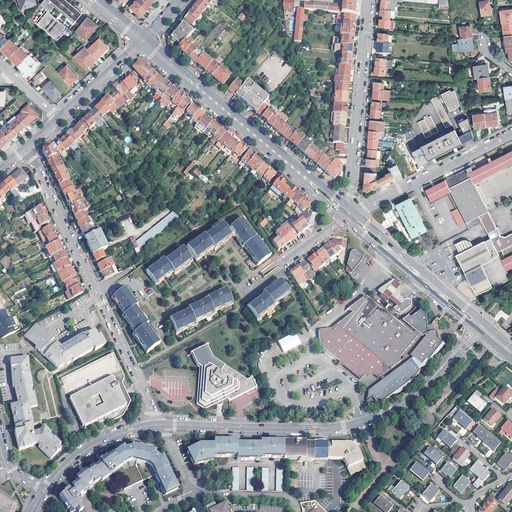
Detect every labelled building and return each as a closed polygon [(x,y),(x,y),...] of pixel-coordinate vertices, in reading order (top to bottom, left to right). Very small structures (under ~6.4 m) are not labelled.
[(33,0),(17,0),(21,9),(26,7),(26,9),(32,7),(31,5),(35,4),(33,0)] [(55,5),(49,0),(44,0),(42,3),(47,7),(46,8),(47,9),(37,21),(59,40),(69,27),(50,11),(55,5)] [(54,0),(49,0),(55,5),(75,22),(77,20),(54,1),(54,0)] [(83,12),(68,0),(54,0),(54,1),(77,20),(83,12)] [(137,0),(137,1),(147,10),(154,1),(152,0),(137,0)] [(207,8),(213,2),(211,0),(199,0),(199,1),(206,8),(207,8)] [(282,0),(283,11),(292,12),(293,0),(282,0)] [(356,0),(342,0),(342,7),(314,4),(314,5),(304,5),(304,9),(303,10),(355,15),(355,10),(356,0)] [(376,0),(376,3),(381,4),(381,9),(391,10),(392,0),(390,0),(376,0)] [(137,1),(136,1),(130,7),(141,17),(147,10),(137,1)] [(194,7),(201,14),(206,8),(199,1),(194,7)] [(479,2),(481,16),(490,15),(489,1),(479,2)] [(194,7),(184,18),(192,25),(202,14),(201,14),(194,7)] [(297,8),(294,42),(301,43),(303,21),(303,15),(303,10),(304,9),(297,8)] [(381,9),(380,15),(383,16),(383,19),(390,20),(391,10),(381,9)] [(511,9),(506,10),(500,11),(501,24),(502,23),(511,22),(511,9)] [(343,25),(354,26),(355,17),(343,17),(343,25)] [(75,32),(80,36),(83,34),(88,38),(97,27),(87,19),(75,32)] [(379,27),(393,28),(394,21),(390,20),(383,19),(379,19),(379,27)] [(511,22),(502,23),(504,36),(511,34),(511,22)] [(183,23),(171,37),(181,46),(185,40),(193,31),(183,23)] [(341,36),(353,37),(354,26),(343,25),(342,31),(340,31),(339,36),(341,36)] [(457,27),(459,39),(472,38),(471,32),(470,26),(457,27)] [(387,42),(388,33),(385,33),(385,30),(379,29),(377,41),(387,42)] [(501,40),(502,49),(506,49),(511,47),(511,34),(504,36),(504,39),(501,40)] [(336,46),(352,47),(353,37),(341,36),(341,39),(337,39),(336,46)] [(460,52),(473,50),(472,38),(459,39),(459,44),(452,45),(452,48),(452,50),(460,50),(460,52)] [(0,49),(10,58),(11,57),(18,48),(15,45),(10,39),(8,41),(0,49)] [(109,48),(100,39),(92,46),(90,44),(86,47),(97,59),(109,48)] [(178,49),(184,53),(191,45),(185,40),(181,46),(178,49)] [(371,55),(379,55),(380,52),(388,52),(389,42),(387,42),(377,41),(377,51),(372,51),(371,55)] [(32,53),(23,44),(21,45),(20,47),(29,56),(32,53)] [(196,51),(196,50),(191,45),(184,53),(187,56),(190,58),(196,51)] [(341,55),(351,56),(352,47),(336,46),(335,46),(334,51),(342,51),(341,55)] [(16,61),(15,63),(19,67),(29,56),(20,47),(18,48),(11,57),(16,61)] [(85,62),(89,66),(97,59),(86,47),(74,57),(81,65),(85,62)] [(190,58),(196,63),(202,56),(196,51),(190,58)] [(196,63),(205,71),(212,63),(203,55),(202,56),(196,63)] [(340,65),(350,66),(351,59),(356,60),(356,57),(351,56),(341,55),(340,65)] [(29,76),(39,65),(33,59),(29,56),(19,67),(29,76)] [(385,67),(386,59),(376,58),(376,57),(371,56),(371,60),(376,60),(375,66),(385,67)] [(41,63),(35,57),(33,59),(39,65),(41,63)] [(221,66),(214,60),(212,63),(205,71),(207,73),(212,77),(220,67),(221,66)] [(134,67),(133,68),(135,71),(139,75),(143,80),(151,71),(145,67),(140,62),(134,67)] [(337,83),(348,83),(350,66),(340,65),(339,65),(337,83)] [(488,77),(486,65),(473,67),(474,79),(478,79),(488,77)] [(67,66),(63,70),(59,73),(70,85),(73,82),(78,78),(67,66)] [(374,75),(386,76),(387,67),(385,67),(375,66),(374,75)] [(212,77),(222,85),(230,76),(220,67),(212,77)] [(143,80),(140,83),(142,86),(144,83),(147,86),(156,76),(151,71),(143,80)] [(156,76),(147,86),(150,89),(151,88),(153,90),(161,80),(156,76)] [(122,83),(130,93),(136,87),(132,82),(128,77),(122,83)] [(478,79),(479,92),(490,90),(488,77),(478,79)] [(161,80),(153,90),(156,93),(159,91),(164,95),(165,94),(171,87),(161,80)] [(43,88),(54,100),(62,93),(51,81),(43,88)] [(121,96),(125,102),(128,98),(131,101),(134,97),(130,93),(122,83),(119,81),(115,85),(112,87),(117,92),(121,96)] [(243,86),(237,81),(228,90),(235,96),(243,86)] [(243,86),(235,96),(237,98),(242,102),(254,87),(247,81),(243,86)] [(335,93),(348,94),(348,83),(337,83),(335,82),(334,92),(335,93)] [(171,87),(165,94),(164,95),(160,101),(167,107),(172,102),(179,94),(171,87)] [(254,87),(242,102),(249,108),(256,114),(263,106),(268,99),(254,87)] [(511,87),(503,89),(505,100),(506,100),(511,99),(511,87)] [(373,89),(373,93),(375,93),(375,95),(374,99),(382,100),(389,100),(390,90),(383,90),(373,89)] [(450,90),(441,95),(449,111),(459,107),(454,91),(450,92),(450,90)] [(109,98),(114,103),(121,96),(117,92),(109,98)] [(334,103),(347,104),(348,94),(335,93),(334,103)] [(179,94),(172,102),(177,108),(185,99),(179,94)] [(102,103),(108,108),(114,103),(109,98),(107,96),(101,102),(102,103)] [(431,100),(445,128),(452,125),(437,97),(431,100)] [(367,102),(372,102),(371,109),(380,110),(381,110),(381,106),(382,103),(382,100),(374,99),(372,99),(367,98),(367,102)] [(177,108),(170,117),(174,120),(176,117),(176,116),(179,111),(181,113),(190,104),(185,99),(177,108)] [(271,107),(268,99),(263,106),(268,111),(271,107)] [(95,110),(102,118),(109,111),(108,108),(102,103),(95,110)] [(334,113),(345,114),(346,105),(347,104),(334,103),(333,113),(334,113)] [(17,117),(25,127),(38,116),(29,105),(25,108),(26,109),(17,117)] [(192,106),(184,115),(185,116),(188,113),(193,117),(198,111),(192,106)] [(268,111),(263,106),(256,114),(262,119),(268,111)] [(192,119),(198,124),(205,116),(201,113),(205,109),(202,107),(198,111),(193,117),(192,119)] [(268,111),(262,119),(267,123),(273,116),(277,111),(271,107),(268,111)] [(370,117),(380,118),(380,116),(380,110),(371,109),(371,115),(370,117)] [(87,117),(95,125),(102,118),(95,110),(87,117)] [(485,127),(497,125),(496,110),(484,112),(484,114),(485,127)] [(334,127),(344,128),(345,114),(334,113),(333,122),(333,127),(334,127)] [(473,115),(474,129),(485,127),(484,114),(473,115)] [(17,117),(16,116),(8,123),(17,133),(25,127),(17,117)] [(194,129),(201,135),(206,130),(212,122),(205,116),(198,124),(194,129)] [(278,120),(273,116),(267,123),(272,127),(278,120)] [(417,122),(425,138),(438,131),(431,116),(417,122)] [(88,129),(89,130),(95,125),(87,117),(83,121),(82,122),(88,129)] [(464,134),(467,140),(463,142),(460,136),(458,137),(461,144),(473,137),(467,118),(458,123),(461,127),(465,125),(468,132),(464,134)] [(283,124),(278,120),(272,127),(277,132),(283,124)] [(379,132),(384,132),(385,122),(370,121),(369,131),(379,132)] [(1,129),(10,139),(16,134),(17,133),(8,123),(7,122),(0,128),(1,129)] [(77,128),(83,134),(88,129),(82,122),(76,127),(77,128)] [(206,130),(214,136),(220,129),(212,122),(206,130)] [(289,129),(283,124),(277,132),(282,136),(288,129),(289,129)] [(336,143),(343,144),(344,128),(334,127),(333,143),(336,143)] [(67,135),(75,143),(83,135),(83,134),(77,128),(72,132),(71,131),(67,135)] [(0,147),(10,139),(1,129),(0,129),(0,147)] [(210,141),(214,144),(217,140),(219,142),(226,134),(220,129),(214,136),(210,141)] [(285,143),(287,144),(289,142),(295,134),(288,129),(282,136),(287,140),(285,143)] [(403,134),(406,140),(416,136),(412,129),(403,134)] [(454,130),(421,147),(422,148),(428,160),(433,158),(454,147),(461,144),(458,137),(454,130)] [(379,136),(379,132),(369,131),(369,140),(376,140),(376,136),(379,136)] [(304,138),(297,132),(295,134),(289,142),(296,148),(303,139),(304,138)] [(219,142),(224,147),(232,139),(226,134),(219,142)] [(59,142),(67,150),(75,143),(67,135),(59,142)] [(224,147),(232,154),(233,152),(240,145),(232,139),(224,147)] [(311,146),(303,139),(296,148),(304,154),(311,146)] [(368,148),(377,149),(378,141),(376,140),(369,140),(368,148)] [(57,152),(60,155),(67,150),(59,142),(53,148),(57,152)] [(43,151),(48,161),(56,156),(55,154),(57,152),(53,148),(50,144),(48,146),(43,151)] [(233,152),(240,158),(246,150),(240,145),(233,152)] [(318,153),(311,146),(304,154),(311,160),(318,153)] [(241,161),(247,165),(254,157),(250,154),(253,150),(250,148),(246,152),(247,153),(241,161)] [(411,150),(419,165),(420,164),(428,160),(422,148),(417,150),(416,148),(411,150)] [(377,150),(368,149),(367,154),(367,158),(376,159),(377,150)] [(470,177),(474,184),(511,163),(511,150),(492,161),(491,160),(490,158),(488,159),(489,161),(489,162),(488,163),(486,159),(475,165),(473,166),(471,167),(470,167),(469,167),(466,169),(468,173),(470,177)] [(318,153),(311,160),(317,165),(324,157),(318,153)] [(54,173),(63,168),(57,156),(56,156),(48,161),(54,173)] [(251,170),(256,174),(256,173),(263,165),(254,157),(247,165),(251,170)] [(332,164),(324,157),(317,165),(325,172),(332,164)] [(325,172),(334,179),(340,172),(338,170),(341,167),(334,161),(332,164),(325,172)] [(401,175),(396,164),(389,167),(394,178),(398,176),(401,175)] [(256,173),(262,178),(268,170),(263,165),(256,173)] [(394,178),(389,167),(388,168),(390,172),(385,175),(386,176),(388,181),(393,178),(394,178)] [(68,182),(69,181),(63,168),(54,173),(60,186),(68,182)] [(466,222),(478,216),(488,211),(474,184),(470,177),(468,173),(466,169),(448,178),(445,180),(449,189),(450,191),(466,222)] [(29,180),(21,170),(15,174),(10,179),(17,186),(17,187),(24,181),(26,183),(29,180)] [(263,178),(273,186),(277,182),(273,178),(275,176),(269,171),(263,178)] [(374,173),(366,172),(365,181),(374,182),(374,173)] [(198,178),(206,184),(209,181),(201,175),(198,178)] [(388,181),(386,176),(376,181),(378,186),(388,181)] [(9,180),(4,184),(10,191),(18,201),(19,203),(22,201),(14,191),(12,191),(11,190),(17,186),(10,179),(9,180)] [(285,184),(279,179),(277,182),(273,186),(270,190),(278,196),(281,193),(290,201),(290,200),(296,193),(292,190),(290,191),(283,185),(285,184)] [(431,201),(450,191),(449,189),(445,180),(444,180),(434,186),(425,190),(431,201)] [(364,186),(364,190),(367,191),(373,188),(376,192),(380,190),(378,186),(376,181),(374,182),(365,181),(365,182),(363,183),(363,186),(364,186)] [(63,193),(71,188),(68,182),(60,186),(63,193)] [(10,191),(4,184),(0,187),(0,191),(4,196),(10,191)] [(66,198),(75,194),(73,188),(71,188),(63,193),(66,198)] [(70,207),(85,200),(83,196),(82,197),(80,192),(75,194),(66,198),(70,207)] [(290,200),(297,206),(303,199),(296,193),(290,200)] [(401,215),(412,238),(420,234),(428,230),(426,227),(422,219),(421,218),(415,204),(413,200),(412,199),(411,198),(411,197),(396,205),(398,210),(394,211),(395,213),(395,214),(396,216),(397,217),(401,215)] [(307,209),(310,205),(303,199),(297,206),(297,207),(303,212),(306,208),(307,209)] [(83,212),(88,210),(85,205),(88,204),(86,200),(85,200),(70,207),(72,212),(74,216),(83,212)] [(26,214),(30,223),(31,222),(46,216),(42,207),(26,214)] [(451,212),(458,226),(465,223),(457,209),(455,210),(451,212)] [(488,211),(478,216),(482,223),(487,233),(490,239),(497,253),(511,245),(511,233),(505,237),(501,236),(502,233),(499,227),(496,227),(491,216),(488,211)] [(77,223),(86,219),(83,212),(74,216),(77,223)] [(178,217),(172,212),(135,241),(138,247),(139,248),(178,217)] [(299,217),(307,227),(309,226),(311,226),(312,226),(315,215),(296,213),(299,217)] [(38,231),(41,229),(40,226),(49,222),(46,216),(31,222),(35,232),(38,231)] [(466,223),(469,229),(482,223),(478,216),(466,222),(466,223)] [(296,224),(303,233),(307,230),(308,229),(307,227),(299,217),(293,220),(294,221),(296,224)] [(89,225),(90,224),(87,218),(86,219),(77,223),(80,229),(89,225)] [(246,247),(256,239),(251,232),(249,229),(244,223),(242,220),(230,229),(232,231),(235,235),(237,239),(238,238),(239,239),(240,241),(239,242),(242,246),(243,245),(245,248),(246,247)] [(192,230),(195,228),(188,221),(186,224),(192,230)] [(291,228),(298,237),(299,236),(303,233),(296,224),(291,228)] [(97,229),(92,232),(89,225),(80,229),(82,233),(85,238),(93,234),(99,231),(97,229)] [(291,228),(289,225),(282,230),(285,234),(291,242),(293,240),(298,237),(291,228)] [(235,235),(232,231),(229,233),(223,226),(220,228),(216,231),(216,230),(212,233),(213,233),(209,236),(207,238),(214,247),(215,249),(218,247),(219,247),(223,244),(222,243),(223,242),(225,241),(226,242),(230,239),(230,238),(232,237),(235,235)] [(38,231),(42,240),(55,234),(52,230),(51,227),(42,231),(41,229),(38,231)] [(279,238),(285,246),(291,242),(285,234),(281,229),(275,233),(279,238)] [(102,251),(107,248),(106,246),(99,231),(93,234),(85,238),(92,253),(93,255),(102,251)] [(46,247),(58,241),(55,235),(55,234),(42,240),(46,247)] [(130,238),(135,248),(138,247),(135,241),(133,236),(130,238)] [(207,238),(206,239),(204,236),(200,239),(197,242),(194,244),(190,247),(187,249),(196,261),(200,258),(200,259),(204,256),(203,255),(205,253),(206,252),(207,253),(211,250),(211,249),(214,247),(207,238)] [(256,239),(246,247),(248,250),(248,251),(251,255),(252,254),(253,255),(254,257),(253,257),(257,263),(258,262),(260,265),(271,257),(268,254),(269,254),(267,251),(268,250),(265,247),(265,248),(260,241),(257,238),(256,239)] [(273,243),(278,251),(285,246),(279,238),(273,243)] [(455,244),(459,254),(455,256),(456,256),(462,268),(464,273),(464,274),(465,274),(465,275),(466,277),(471,287),(472,287),(472,288),(476,296),(492,288),(492,287),(488,279),(481,265),(493,259),(493,258),(496,257),(499,255),(497,253),(490,239),(488,240),(485,242),(484,241),(473,247),(472,244),(470,242),(468,241),(465,240),(462,240),(455,244)] [(345,242),(334,242),(332,243),(328,246),(334,255),(335,255),(342,250),(341,248),(345,249),(345,242)] [(50,258),(63,251),(59,243),(46,249),(50,258)] [(328,259),(334,255),(328,246),(327,247),(321,251),(328,259)] [(166,262),(173,272),(175,274),(181,269),(181,268),(182,267),(184,266),(184,267),(191,261),(182,250),(180,252),(176,255),(176,254),(172,257),(173,257),(169,260),(166,262)] [(54,264),(66,258),(63,251),(50,258),(49,258),(52,265),(54,264)] [(107,261),(102,251),(93,255),(98,266),(107,261)] [(328,259),(321,251),(315,255),(323,265),(328,260),(328,259)] [(347,266),(352,272),(361,262),(362,260),(362,259),(362,258),(361,257),(357,253),(356,252),(355,252),(353,251),(352,252),(351,252),(350,253),(349,255),(347,266)] [(511,254),(505,258),(501,260),(506,271),(511,267),(511,254)] [(0,262),(1,264),(5,268),(12,265),(8,257),(6,255),(0,260),(0,262)] [(310,266),(314,272),(319,268),(320,270),(324,267),(323,265),(315,255),(308,261),(311,265),(312,266),(310,266)] [(57,272),(70,266),(66,258),(54,264),(57,272)] [(111,268),(114,267),(111,260),(107,261),(98,266),(101,273),(111,268)] [(173,272),(166,262),(165,260),(161,263),(157,266),(154,268),(155,268),(148,273),(157,285),(164,280),(163,279),(164,278),(165,277),(166,278),(173,272)] [(310,270),(304,263),(298,268),(304,275),(310,270)] [(70,266),(57,272),(62,283),(63,282),(75,277),(70,266)] [(105,280),(114,275),(111,268),(101,273),(105,280)] [(291,273),(296,281),(304,275),(298,268),(291,273)] [(304,275),(308,282),(315,277),(310,270),(304,275)] [(59,284),(62,283),(57,272),(54,274),(59,284)] [(63,282),(68,291),(79,285),(75,277),(63,282)] [(265,297),(272,304),(275,302),(276,303),(281,299),(281,300),(284,297),(287,295),(286,294),(289,292),(281,281),(277,285),(274,287),(275,288),(273,289),(272,290),(271,289),(267,292),(264,294),(265,297)] [(387,303),(389,300),(397,307),(399,308),(404,301),(401,298),(401,293),(401,287),(394,281),(389,284),(385,286),(380,290),(378,292),(381,295),(380,297),(387,303)] [(68,300),(82,293),(79,285),(68,291),(65,292),(68,300)] [(118,294),(114,297),(113,298),(118,305),(119,304),(120,305),(121,306),(120,307),(125,315),(135,307),(136,307),(137,306),(135,303),(132,298),(133,298),(130,295),(130,296),(125,289),(118,294)] [(209,302),(213,311),(217,309),(217,310),(224,308),(227,307),(226,307),(230,305),(229,304),(233,302),(227,290),(224,292),(219,294),(220,295),(218,296),(217,296),(216,295),(211,297),(208,299),(209,302)] [(329,296),(334,304),(339,301),(333,293),(329,296)] [(272,304),(265,297),(259,301),(260,303),(258,304),(256,305),(255,304),(251,307),(248,309),(256,320),(259,318),(260,319),(265,315),(266,316),(269,313),(272,310),(271,309),(274,307),(273,305),(272,304)] [(354,314),(336,326),(332,329),(320,330),(319,332),(320,347),(332,358),(340,363),(341,361),(350,369),(354,372),(377,370),(384,365),(389,368),(391,370),(401,362),(399,359),(416,338),(414,336),(366,298),(365,297),(364,298),(349,309),(354,314)] [(397,307),(394,310),(398,313),(399,314),(401,314),(403,313),(410,307),(411,306),(411,305),(411,303),(410,302),(409,300),(408,300),(406,300),(404,301),(399,308),(397,307)] [(214,313),(213,311),(209,302),(206,303),(201,305),(202,307),(200,307),(198,308),(198,307),(193,309),(189,311),(190,313),(194,322),(198,321),(199,321),(205,319),(208,318),(208,317),(211,316),(211,315),(214,314),(214,313)] [(136,334),(147,326),(148,325),(144,318),(141,314),(141,315),(137,309),(135,307),(125,315),(123,316),(129,324),(129,323),(130,324),(132,326),(131,326),(136,334)] [(409,317),(402,322),(416,333),(417,331),(421,327),(427,327),(426,322),(426,315),(425,312),(423,310),(419,311),(411,319),(409,317)] [(194,322),(190,313),(182,316),(183,317),(181,318),(179,319),(179,318),(174,320),(171,321),(177,334),(180,332),(180,333),(187,330),(187,331),(190,330),(190,329),(193,328),(192,326),(196,325),(195,324),(194,322)] [(14,326),(10,318),(0,323),(0,332),(0,333),(0,332),(0,336),(1,339),(14,332),(12,328),(14,326)] [(37,324),(25,337),(35,348),(40,343),(39,342),(47,334),(37,324)] [(147,326),(136,334),(135,335),(140,342),(141,341),(142,343),(143,344),(142,345),(146,351),(147,350),(150,353),(159,346),(157,343),(158,342),(154,337),(155,336),(152,333),(148,328),(147,326)] [(418,371),(419,368),(421,366),(413,359),(430,333),(429,333),(428,335),(427,334),(426,333),(427,332),(427,327),(421,327),(417,331),(416,333),(414,336),(416,338),(422,338),(423,337),(424,337),(425,338),(410,357),(411,359),(411,360),(385,379),(382,382),(368,391),(367,403),(373,398),(371,395),(371,393),(371,392),(377,387),(386,381),(392,377),(397,373),(402,370),(408,365),(414,365),(418,371)] [(65,363),(65,364),(66,364),(67,365),(69,363),(69,362),(72,360),(73,362),(92,351),(91,350),(93,349),(94,350),(105,344),(100,334),(98,336),(94,330),(84,336),(83,336),(65,346),(65,348),(63,350),(47,334),(39,342),(40,343),(35,348),(44,356),(45,355),(55,366),(56,365),(59,368),(63,366),(62,364),(65,363)] [(413,359),(421,366),(426,360),(428,362),(442,344),(440,342),(437,340),(436,333),(430,333),(413,359)] [(196,404),(203,409),(219,402),(226,398),(230,401),(256,389),(251,379),(247,381),(213,358),(206,345),(191,352),(197,367),(199,367),(196,404)] [(122,383),(122,382),(124,378),(112,353),(61,379),(70,397),(69,400),(82,426),(84,426),(86,433),(123,415),(130,401),(122,383)] [(40,446),(52,459),(62,449),(60,446),(62,444),(56,437),(54,439),(50,435),(52,433),(46,427),(41,431),(34,432),(32,424),(34,423),(30,408),(37,407),(34,393),(32,393),(30,388),(32,387),(27,359),(9,362),(12,386),(13,386),(18,404),(10,406),(13,415),(15,414),(16,417),(14,418),(16,426),(17,430),(15,430),(16,433),(15,433),(17,443),(18,443),(20,450),(25,448),(25,449),(34,446),(34,445),(37,444),(37,443),(39,442),(41,445),(40,446)] [(379,378),(383,376),(384,375),(389,368),(384,365),(377,370),(354,372),(350,369),(341,361),(340,363),(337,367),(343,367),(360,381),(363,377),(373,376),(378,379),(379,378)] [(371,393),(371,395),(373,398),(377,403),(385,401),(390,397),(411,382),(415,379),(420,372),(418,371),(414,365),(408,365),(402,370),(397,373),(392,377),(386,381),(377,387),(371,392),(371,393)] [(494,400),(502,406),(511,396),(503,390),(498,396),(493,392),(488,397),(493,401),(494,400)] [(466,402),(479,413),(486,405),(478,398),(481,394),(476,391),(466,402)] [(483,420),(491,427),(500,416),(493,409),(483,420)] [(452,419),(465,430),(472,422),(459,411),(452,419)] [(501,429),(511,438),(511,425),(507,422),(501,429)] [(479,426),(473,433),(483,442),(490,434),(479,426)] [(437,438),(450,448),(456,441),(444,430),(437,438)] [(483,442),(494,451),(500,443),(490,434),(483,442)] [(213,441),(213,445),(213,446),(213,456),(213,457),(228,457),(236,457),(236,444),(236,443),(236,441),(236,440),(223,440),(218,440),(215,440),(213,440),(213,441)] [(259,458),(283,458),(283,443),(283,441),(272,441),(260,441),(260,442),(260,444),(260,445),(259,457),(259,458)] [(283,441),(283,443),(283,458),(284,458),(305,459),(305,460),(309,460),(312,460),(313,460),(322,460),(325,460),(327,460),(327,449),(327,443),(327,442),(325,442),(322,442),(322,441),(318,441),(317,441),(313,441),(313,442),(305,442),(305,441),(301,441),(300,442),(300,443),(297,443),(293,443),(293,441),(283,441)] [(259,459),(259,458),(259,457),(260,445),(260,444),(238,443),(236,443),(236,444),(236,457),(236,459),(236,460),(259,460),(259,459)] [(330,443),(327,443),(327,449),(327,460),(329,460),(331,460),(342,460),(345,462),(347,468),(351,475),(366,469),(363,461),(357,447),(354,445),(350,443),(331,443),(330,443)] [(213,459),(213,457),(213,456),(213,446),(213,445),(198,444),(185,451),(190,462),(192,467),(198,464),(203,463),(204,463),(208,462),(213,462),(213,459)] [(140,460),(143,447),(131,445),(131,446),(131,449),(127,449),(127,451),(125,451),(123,447),(121,448),(119,450),(118,449),(112,454),(120,466),(127,461),(132,460),(139,461),(140,460)] [(455,457),(462,449),(457,445),(451,453),(455,457)] [(143,446),(143,447),(140,460),(146,463),(151,467),(155,473),(167,467),(162,456),(159,457),(156,455),(155,455),(154,454),(155,450),(153,450),(151,449),(151,448),(143,446)] [(423,454),(436,465),(443,457),(430,447),(423,454)] [(453,460),(460,466),(469,456),(462,449),(455,457),(453,460)] [(497,464),(505,470),(511,461),(511,457),(506,453),(497,464)] [(100,464),(93,468),(102,481),(109,476),(107,473),(112,470),(112,471),(114,470),(120,466),(112,454),(106,458),(105,457),(101,459),(98,461),(100,464)] [(150,476),(154,474),(155,473),(151,467),(146,463),(140,460),(139,461),(132,460),(127,461),(120,466),(114,470),(123,489),(150,476)] [(410,471),(422,482),(429,474),(416,463),(410,471)] [(476,463),(469,471),(479,478),(473,485),(477,489),(490,474),(476,463)] [(441,471),(450,479),(456,471),(447,464),(441,471)] [(88,469),(89,471),(86,473),(84,474),(83,475),(82,474),(78,476),(78,475),(74,478),(77,482),(85,493),(89,490),(88,489),(93,486),(92,486),(94,484),(95,486),(102,481),(93,468),(92,466),(88,469)] [(167,467),(155,473),(154,474),(158,482),(160,481),(162,484),(160,485),(165,494),(177,488),(174,480),(173,477),(172,474),(171,475),(167,467)] [(454,487),(461,494),(470,483),(463,477),(454,487)] [(69,490),(68,489),(68,488),(64,491),(64,492),(59,495),(65,505),(66,504),(69,508),(68,508),(70,511),(72,510),(73,511),(76,509),(78,511),(82,508),(79,504),(80,503),(77,499),(79,498),(78,497),(81,495),(82,495),(85,493),(77,482),(71,487),(72,488),(70,489),(69,490)] [(392,492),(400,499),(409,488),(401,482),(392,492)] [(432,485),(423,496),(430,502),(434,502),(435,500),(435,498),(434,498),(439,491),(432,485)] [(499,499),(506,506),(511,499),(511,488),(509,486),(499,499)] [(0,511),(13,511),(15,509),(15,508),(15,507),(14,506),(13,505),(12,504),(8,501),(7,500),(1,495),(0,494),(0,511)] [(373,503),(383,511),(388,511),(393,507),(380,496),(373,503)] [(479,511),(492,511),(498,506),(490,499),(479,511)] [(229,511),(228,510),(228,509),(227,510),(224,503),(215,508),(213,504),(207,506),(204,507),(203,508),(205,511),(206,511),(229,511)]
